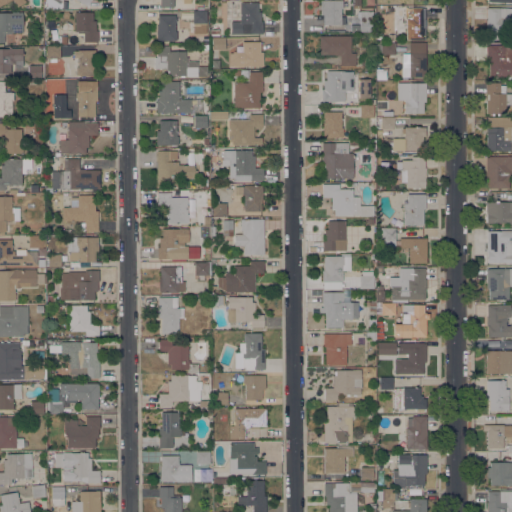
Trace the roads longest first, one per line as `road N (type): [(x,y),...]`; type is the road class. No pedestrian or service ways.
road 1 (residential): [(293,511),(290,0)]
road 2 (residential): [(128,511),(127,0)]
road 3 (residential): [(454,511),(455,0)]
